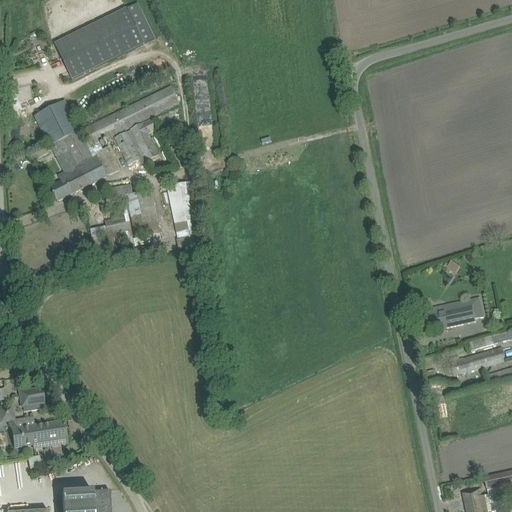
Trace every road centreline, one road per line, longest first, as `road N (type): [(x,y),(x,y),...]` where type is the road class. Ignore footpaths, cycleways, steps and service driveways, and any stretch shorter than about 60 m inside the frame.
road 1 (unclassified): [(437,511),(352,74),(511,20)]
road 2 (unclassified): [(138,511),(11,325),(0,248)]
